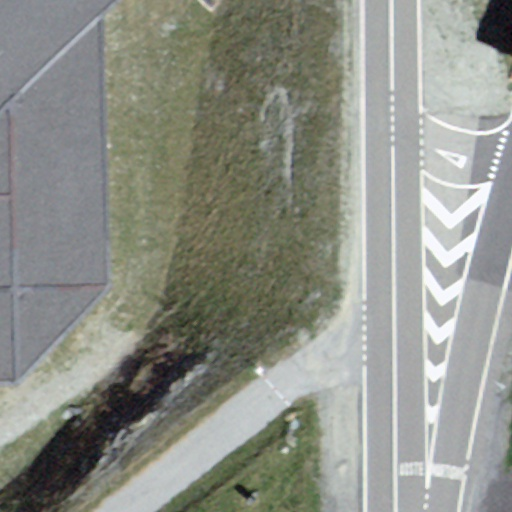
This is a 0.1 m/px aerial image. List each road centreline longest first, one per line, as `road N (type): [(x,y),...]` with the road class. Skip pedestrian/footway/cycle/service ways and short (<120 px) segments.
road 1 (tertiary): [(394,0),(403,511)]
road 2 (tertiary): [(432,511),(511,196)]
